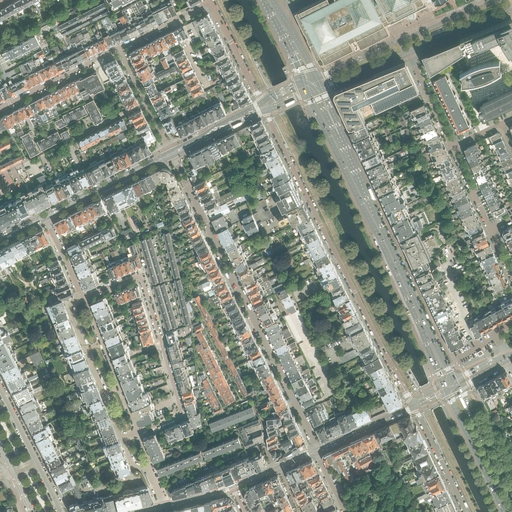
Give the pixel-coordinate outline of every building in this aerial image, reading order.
[(23,8),(19,0),(18,0),(17,0),(12,3),(15,7),(13,8),(15,12),(23,8)] [(108,0),(114,12),(137,0),(108,0)] [(152,25),(142,6),(144,5),(143,4),(140,0),(134,3),(137,9),(147,27),(152,25)] [(145,0),(147,3),(146,3),(157,22),(161,20),(156,9),(155,10),(154,9),(155,8),(152,1),(151,2),(150,0),(145,0)] [(166,17),(159,4),(157,0),(154,0),(152,1),(155,8),(156,9),(161,20),(166,17)] [(171,15),(164,1),(163,0),(157,0),(159,4),(166,17),(171,15)] [(176,13),(170,0),(169,0),(163,0),(164,1),(171,15),(176,13)] [(431,10),(438,7),(436,3),(441,0),(318,0),(298,11),(295,13),(316,59),(321,56),(325,63),(354,49),(350,42),(356,39),(361,48),(390,33),(385,24),(409,12),(427,3),(431,10)] [(147,27),(137,9),(134,3),(130,5),(133,11),(136,15),(135,15),(142,29),(147,27)] [(157,22),(146,3),(143,4),(144,5),(142,6),(152,25),(157,22)] [(126,7),(125,8),(121,10),(126,21),(131,18),(129,13),(133,11),(130,5),(126,8),(126,7)] [(11,14),(7,6),(1,10),(3,13),(0,15),(2,19),(11,14)] [(107,7),(102,10),(98,12),(101,17),(110,12),(107,7)] [(126,21),(121,10),(121,9),(114,13),(114,12),(112,12),(116,20),(119,18),(121,21),(117,23),(118,25),(122,23),(126,21)] [(92,21),(90,16),(88,11),(83,14),(86,18),(88,23),(92,21)] [(215,27),(211,20),(210,18),(208,13),(193,21),(195,26),(202,40),(204,39),(204,40),(205,40),(218,33),(215,27)] [(88,23),(86,18),(83,14),(80,16),(82,20),(77,23),(80,27),(84,25),(88,23)] [(117,26),(115,22),(112,24),(111,22),(114,20),(111,15),(106,17),(118,42),(124,39),(119,30),(117,27),(115,29),(114,27),(117,26)] [(142,29),(135,15),(131,18),(138,32),(142,29)] [(118,42),(106,17),(101,20),(106,31),(113,44),(118,42)] [(138,32),(131,18),(126,21),(133,34),(138,32)] [(56,25),(57,24),(55,20),(46,24),(49,29),(52,27),(52,28),(56,26),(56,25)] [(455,58),(464,73),(470,69),(462,54),(463,53),(465,52),(466,54),(468,53),(470,53),(501,40),(502,40),(502,41),(503,44),(505,43),(505,45),(504,45),(504,46),(503,47),(504,47),(505,49),(505,50),(507,53),(510,51),(511,55),(511,89),(483,103),(483,104),(482,104),(481,102),(479,103),(480,105),(477,106),(478,110),(479,109),(480,111),(479,112),(480,115),(482,115),(484,119),(485,121),(492,118),(511,107),(511,23),(511,20),(510,21),(510,20),(459,40),(460,41),(459,41),(458,41),(422,56),(428,68),(430,74),(454,59),(455,58)] [(133,34),(126,21),(122,23),(129,36),(133,34)] [(129,36),(122,23),(118,25),(121,29),(119,30),(124,39),(129,36)] [(49,29),(46,24),(41,27),(42,31),(43,30),(44,32),(44,33),(49,30),(49,29)] [(61,31),(59,26),(57,24),(56,25),(56,26),(52,28),(55,34),(61,31)] [(108,47),(101,33),(100,31),(99,32),(96,26),(92,28),(96,36),(97,37),(103,49),(108,47)] [(183,26),(178,29),(183,38),(188,35),(183,26)] [(98,52),(92,40),(91,38),(86,28),(81,31),(82,33),(93,54),(98,52)] [(183,38),(178,29),(173,31),(178,40),(180,44),(185,42),(183,38)] [(64,37),(61,31),(55,34),(54,34),(57,40),(58,39),(64,37)] [(93,54),(82,33),(81,31),(76,34),(77,35),(77,36),(88,57),(93,54)] [(113,44),(106,31),(101,33),(108,47),(113,44)] [(178,40),(173,31),(168,33),(173,43),(178,40)] [(44,39),(41,34),(41,33),(37,35),(37,34),(35,35),(39,42),(44,39)] [(173,43),(168,33),(163,36),(168,45),(173,43)] [(222,40),(221,40),(218,33),(205,40),(207,42),(206,42),(207,45),(208,44),(209,47),(222,40)] [(39,44),(34,34),(29,36),(36,49),(38,48),(37,46),(39,44)] [(36,49),(29,36),(25,38),(31,49),(33,48),(34,50),(36,49)] [(70,42),(69,39),(70,38),(69,36),(67,38),(66,36),(65,36),(64,37),(68,45),(70,44),(72,43),(74,42),(72,38),(70,39),(71,41),(70,42)] [(88,57),(77,36),(72,38),(74,42),(83,59),(88,57)] [(103,49),(97,37),(96,36),(91,38),(92,40),(98,52),(103,49)] [(168,46),(168,45),(163,36),(159,38),(157,39),(162,49),(166,56),(168,55),(165,48),(168,46)] [(68,45),(64,37),(58,39),(60,42),(63,45),(63,46),(65,47),(68,45)] [(31,49),(25,38),(21,40),(28,53),(30,52),(29,50),(31,49)] [(48,45),(45,39),(44,39),(39,42),(42,48),(47,46),(48,45)] [(162,49),(157,39),(154,41),(152,42),(157,52),(160,58),(163,56),(160,51),(162,49)] [(28,53),(21,40),(17,42),(23,53),(24,52),(26,54),(28,53)] [(213,53),(225,47),(222,40),(209,47),(209,48),(210,50),(211,50),(212,53),(213,53)] [(23,53),(17,42),(13,45),(20,57),(22,56),(21,54),(23,53)] [(83,59),(74,42),(72,43),(76,51),(74,52),(78,62),(83,59)] [(157,52),(152,42),(151,42),(148,44),(146,45),(152,56),(153,59),(154,62),(158,60),(154,54),(157,52)] [(78,62),(74,52),(70,44),(68,45),(65,47),(74,64),(78,62)] [(20,57),(13,45),(9,47),(14,57),(16,56),(17,58),(20,57)] [(152,56),(146,45),(141,47),(143,53),(146,59),(152,56)] [(65,57),(64,55),(63,55),(63,54),(60,49),(57,46),(50,49),(50,50),(49,51),(50,51),(48,52),(49,55),(51,54),(56,51),(60,59),(65,57)] [(74,64),(65,47),(63,46),(62,47),(66,53),(63,54),(63,55),(64,55),(65,57),(69,65),(70,66),(74,64)] [(14,57),(9,47),(5,49),(11,62),(14,60),(13,58),(14,57)] [(132,59),(143,53),(141,47),(131,52),(130,54),(132,59)] [(228,54),(228,53),(225,47),(213,53),(216,60),(228,54)] [(11,62),(5,49),(1,51),(6,62),(8,61),(9,63),(11,62)] [(175,60),(186,55),(184,49),(183,50),(173,55),(172,53),(175,60)] [(38,58),(48,77),(54,74),(55,74),(46,57),(43,50),(34,54),(36,59),(38,58)] [(146,59),(143,53),(132,59),(134,62),(135,64),(146,59)] [(177,63),(175,60),(172,53),(168,55),(166,56),(160,58),(165,69),(168,67),(177,63)] [(51,54),(49,55),(46,57),(55,74),(60,71),(55,61),(51,54)] [(228,54),(216,60),(215,60),(219,68),(232,61),(228,54)] [(178,66),(189,60),(186,55),(175,60),(177,63),(178,66)] [(69,65),(65,57),(60,59),(65,68),(69,66),(70,66),(69,65)] [(48,77),(38,58),(36,59),(33,60),(43,80),(48,77)] [(43,80),(33,60),(33,59),(23,64),(34,84),(43,80)] [(65,68),(60,59),(55,61),(60,71),(65,68)] [(138,70),(152,63),(154,62),(153,59),(147,62),(146,59),(135,64),(137,68),(138,70)] [(116,60),(103,66),(111,81),(113,79),(123,74),(116,60)] [(192,67),(189,60),(178,66),(179,68),(182,72),(192,67)] [(222,74),(235,67),(232,61),(219,68),(222,74)] [(464,73),(461,75),(463,78),(462,78),(462,84),(466,84),(469,84),(470,85),(470,84),(471,84),(471,83),(474,83),(476,82),(479,82),(482,81),(484,80),(487,79),(489,78),(492,77),(492,76),(497,73),(501,71),(498,68),(500,68),(500,61),(497,62),(494,62),(491,62),(488,63),(486,63),(483,64),(480,65),(477,66),(475,67),(472,68),(470,69),(464,73)] [(157,73),(155,69),(156,69),(155,66),(154,67),(152,63),(138,70),(141,76),(143,80),(155,74),(157,73)] [(179,68),(178,66),(177,63),(168,67),(170,73),(179,68)] [(419,93),(405,63),(373,76),(371,77),(337,91),(336,91),(335,92),(334,93),(334,94),(334,95),(334,96),(334,97),(350,131),(366,124),(358,107),(370,101),(376,113),(419,93)] [(34,84),(23,64),(18,66),(22,73),(18,75),(25,89),(34,84)] [(170,73),(168,67),(165,69),(161,71),(164,76),(170,73)] [(184,77),(194,71),(192,67),(182,72),(184,77)] [(239,74),(238,74),(235,67),(222,74),(225,81),(239,74)] [(88,97),(91,95),(90,94),(104,88),(96,71),(82,78),(82,77),(74,81),(78,88),(85,101),(89,99),(88,97)] [(161,71),(157,73),(155,74),(158,79),(164,76),(161,71)] [(198,78),(194,71),(184,77),(185,79),(187,84),(198,78)] [(11,77),(8,72),(5,73),(1,76),(3,81),(11,77)] [(123,74),(113,79),(116,86),(127,81),(123,74)] [(153,81),(155,80),(155,81),(158,79),(155,74),(143,80),(147,89),(155,85),(153,81)] [(242,81),(239,74),(225,81),(229,88),(242,81)] [(25,89),(18,75),(13,77),(13,78),(14,80),(16,78),(17,80),(18,81),(15,82),(20,91),(25,89)] [(445,75),(433,81),(434,83),(435,84),(435,85),(437,88),(448,83),(445,75)] [(20,91),(15,82),(14,80),(13,78),(11,79),(9,80),(15,94),(20,91)] [(201,85),(198,78),(187,84),(188,85),(190,90),(201,85)] [(15,94),(9,80),(4,83),(5,84),(11,96),(15,94)] [(85,101),(78,88),(74,81),(69,83),(79,104),(85,101)] [(127,81),(116,86),(120,94),(130,89),(128,83),(127,81)] [(246,88),(245,87),(242,81),(229,88),(230,88),(231,89),(230,90),(231,92),(232,92),(233,94),(246,88)] [(79,104),(69,83),(64,86),(69,97),(72,95),(74,101),(72,102),(74,107),(79,104)] [(448,83),(437,88),(438,92),(439,93),(440,96),(452,90),(448,83)] [(11,96),(5,84),(2,85),(1,84),(0,84),(0,89),(5,99),(11,96)] [(157,89),(155,85),(147,89),(149,93),(151,96),(159,92),(157,89)] [(167,96),(166,92),(173,89),(171,85),(159,92),(151,96),(152,98),(154,102),(167,96)] [(194,97),(196,96),(200,94),(205,91),(201,85),(190,90),(194,97)] [(69,97),(64,86),(58,89),(63,99),(69,97)] [(130,89),(120,94),(124,101),(134,96),(130,88),(130,89)] [(236,101),(249,94),(246,88),(233,94),(234,96),(233,97),(234,99),(235,99),(236,101)] [(63,99),(58,89),(53,92),(58,102),(61,100),(62,102),(62,103),(64,108),(67,107),(64,101),(63,101),(63,100),(63,99)] [(452,90),(440,96),(441,98),(442,99),(442,100),(444,103),(456,98),(452,90)] [(58,102),(53,92),(48,94),(54,107),(56,110),(59,109),(56,104),(58,102)] [(54,107),(48,94),(42,97),(49,110),(53,118),(58,115),(56,110),(52,112),(51,112),(52,111),(51,109),(50,109),(54,107)] [(239,108),(252,101),(249,94),(236,101),(233,102),(234,106),(233,107),(234,110),(239,108)] [(134,96),(124,101),(127,107),(125,108),(126,109),(137,103),(136,101),(134,96)] [(157,108),(172,101),(173,100),(171,98),(169,99),(167,96),(154,102),(156,106),(157,108)] [(49,110),(42,97),(36,100),(40,109),(44,107),(46,112),(49,110)] [(456,98),(444,103),(445,107),(446,108),(446,109),(447,111),(459,105),(456,98)] [(40,109),(36,100),(29,104),(35,117),(38,115),(36,111),(40,109)] [(97,107),(93,100),(84,104),(88,111),(97,107)] [(176,110),(172,101),(157,108),(162,118),(180,109),(180,108),(176,110)] [(226,114),(220,101),(214,105),(220,117),(226,114)] [(35,117),(29,104),(23,107),(29,119),(32,118),(32,119),(35,117)] [(413,116),(427,110),(427,109),(426,106),(425,106),(424,104),(411,110),(413,116)] [(87,113),(83,105),(76,108),(80,117),(87,113)] [(220,117),(214,105),(207,108),(213,120),(214,120),(220,117)] [(459,105),(447,111),(448,113),(448,114),(449,115),(451,119),(463,113),(459,105)] [(29,119),(23,107),(18,109),(23,120),(26,119),(28,123),(29,123),(28,125),(30,129),(34,127),(31,122),(29,119)] [(100,113),(97,107),(88,111),(91,118),(100,113)] [(80,117),(76,108),(69,112),(73,120),(80,117)] [(213,120),(207,108),(201,111),(207,123),(213,120)] [(23,120),(18,109),(12,112),(18,122),(20,126),(25,123),(25,122),(23,120)] [(143,115),(141,111),(142,111),(140,109),(129,115),(127,116),(128,118),(131,117),(132,120),(132,121),(143,115)] [(190,122),(188,117),(184,109),(181,111),(185,119),(184,119),(181,121),(182,122),(187,133),(194,130),(190,122)] [(53,118),(49,110),(46,112),(44,113),(47,118),(48,120),(49,119),(53,118)] [(416,122),(429,116),(430,115),(430,114),(429,112),(428,112),(427,110),(413,116),(416,122)] [(205,121),(200,111),(197,113),(194,114),(200,127),(206,124),(205,121)] [(18,122),(12,112),(8,114),(11,122),(12,124),(14,123),(18,130),(16,131),(18,135),(23,133),(20,126),(18,122)] [(73,120),(69,112),(62,115),(63,117),(67,124),(73,120)] [(103,120),(100,113),(91,118),(95,124),(103,120)] [(463,113),(451,119),(452,122),(453,124),(454,126),(466,120),(463,113)] [(11,122),(8,114),(3,117),(1,118),(6,127),(6,128),(8,127),(9,130),(11,128),(14,127),(12,124),(11,122)] [(43,120),(41,116),(42,115),(41,114),(38,115),(35,117),(39,125),(48,120),(47,118),(43,120)] [(200,127),(194,114),(194,115),(193,114),(191,116),(188,117),(190,122),(194,130),(200,127)] [(143,122),(146,120),(145,118),(143,115),(132,121),(133,122),(135,126),(143,122)] [(177,129),(175,124),(174,122),(171,115),(167,117),(168,119),(164,121),(169,133),(177,129)] [(419,128),(432,122),(432,121),(433,120),(432,120),(432,118),(431,118),(430,118),(429,116),(416,122),(419,128)] [(67,124),(63,117),(54,121),(58,128),(67,124)] [(126,127),(122,119),(122,118),(117,121),(121,129),(126,127)] [(252,132),(265,126),(263,124),(261,119),(250,125),(240,130),(242,133),(249,129),(250,130),(251,130),(252,132)] [(140,131),(149,126),(148,124),(146,120),(143,122),(135,126),(138,132),(140,131)] [(466,120),(454,126),(455,128),(456,130),(457,133),(459,133),(470,128),(466,120)] [(121,129),(117,121),(112,123),(116,132),(117,134),(120,133),(119,130),(121,129)] [(182,122),(181,121),(179,122),(175,124),(177,129),(181,137),(187,133),(182,122)] [(354,140),(370,132),(367,126),(369,125),(373,123),(372,121),(366,124),(350,131),(354,140)] [(422,134),(435,127),(435,126),(434,124),(433,124),(432,122),(419,128),(422,134)] [(116,132),(112,123),(107,126),(111,134),(116,132)] [(111,134),(107,126),(102,128),(107,137),(111,134)] [(155,138),(149,126),(140,131),(142,136),(147,146),(150,144),(150,143),(149,141),(150,140),(150,141),(155,138)] [(254,139),(268,132),(267,130),(265,126),(252,132),(251,133),(254,139)] [(424,139),(438,133),(438,132),(437,130),(436,130),(435,127),(422,134),(424,139)] [(107,137),(102,128),(97,131),(102,139),(104,138),(105,140),(108,139),(106,137),(107,137)] [(71,136),(67,129),(58,134),(61,140),(62,141),(71,136)] [(32,138),(30,135),(33,134),(32,130),(20,136),(23,142),(32,138)] [(61,140),(58,134),(57,131),(51,134),(55,143),(61,140)] [(102,139),(97,131),(93,133),(97,142),(102,139)] [(127,137),(125,132),(124,132),(118,135),(120,140),(127,137)] [(242,146),(235,132),(229,135),(235,148),(240,145),(241,147),(242,146)] [(256,146),(271,138),(270,137),(268,133),(268,132),(254,139),(253,139),(256,146)] [(377,145),(378,144),(377,141),(379,140),(378,138),(376,139),(374,136),(373,136),(371,132),(370,132),(354,140),(358,149),(362,158),(379,150),(377,145)] [(501,139),(501,138),(501,137),(500,136),(499,133),(498,132),(496,133),(494,134),(493,135),(488,137),(487,137),(487,138),(489,142),(490,141),(491,144),(502,139),(501,139)] [(97,142),(93,133),(88,136),(92,144),(97,142)] [(428,145),(440,139),(441,138),(441,137),(440,136),(439,135),(438,133),(424,139),(427,145),(428,145)] [(55,143),(51,134),(44,138),(48,147),(55,143)] [(235,148),(229,135),(222,138),(229,151),(235,148)] [(92,144),(88,136),(83,138),(87,147),(92,144)] [(142,136),(135,139),(138,144),(144,155),(151,152),(147,146),(142,136)] [(35,145),(32,138),(23,142),(27,150),(35,145)] [(48,147),(44,138),(37,141),(41,150),(48,147)] [(87,147),(83,138),(78,141),(81,148),(79,149),(81,153),(82,152),(86,150),(85,148),(87,147)] [(229,151),(222,138),(216,141),(223,155),(229,152),(229,151)] [(274,146),(273,144),(271,139),(271,138),(256,146),(260,153),(274,146)] [(427,152),(443,145),(442,143),(442,142),(443,142),(442,140),(441,140),(440,139),(428,145),(430,148),(428,149),(429,151),(427,152)] [(504,145),(504,144),(503,143),(503,142),(503,141),(502,140),(502,139),(491,144),(494,150),(504,145)] [(223,155),(216,141),(209,145),(216,159),(223,155)] [(479,150),(479,149),(476,143),(465,148),(465,149),(465,150),(464,150),(467,155),(478,150),(479,150)] [(138,144),(137,145),(132,148),(138,159),(144,155),(138,144)] [(39,152),(35,145),(27,150),(30,157),(39,152)] [(216,159),(209,145),(205,147),(202,149),(209,162),(216,159)] [(449,155),(447,151),(445,147),(443,148),(442,146),(444,145),(443,145),(427,152),(429,155),(430,155),(433,161),(432,161),(433,164),(449,157),(449,156),(449,157),(447,157),(446,155),(449,155)] [(507,151),(507,150),(506,148),(505,147),(505,146),(505,145),(504,145),(494,150),(497,156),(507,151)] [(264,160),(278,153),(277,151),(276,149),(274,146),(275,146),(274,146),(260,153),(262,157),(260,158),(262,161),(264,160)] [(66,156),(64,152),(62,148),(55,151),(60,160),(66,156)] [(138,159),(132,148),(125,151),(131,162),(138,159)] [(209,162),(202,149),(198,151),(195,152),(202,166),(203,167),(205,166),(205,165),(209,162)] [(383,159),(389,156),(388,153),(384,156),(382,153),(381,154),(379,150),(362,158),(366,166),(383,159)] [(469,160),(481,155),(478,150),(467,155),(468,160),(469,160)] [(119,154),(118,152),(117,151),(110,155),(117,169),(124,165),(119,154)] [(131,162),(125,151),(119,154),(124,165),(131,162)] [(510,156),(509,156),(509,154),(509,153),(508,152),(507,151),(508,151),(507,151),(497,156),(499,161),(510,157),(510,156)] [(196,169),(202,166),(195,152),(189,155),(195,166),(196,169)] [(110,155),(106,157),(104,153),(101,154),(110,172),(113,171),(117,169),(110,155)] [(275,162),(281,159),(279,155),(278,153),(264,160),(267,167),(276,163),(275,162)] [(110,172),(101,154),(99,155),(101,159),(98,161),(97,160),(96,161),(103,176),(104,175),(104,176),(108,173),(110,172)] [(483,160),(481,155),(469,160),(470,162),(470,163),(471,165),(472,166),(483,160)] [(438,168),(451,163),(452,161),(451,159),(449,159),(449,157),(433,164),(435,164),(436,166),(437,165),(438,168)] [(511,161),(511,160),(511,159),(511,158),(510,158),(510,157),(499,161),(502,167),(511,162),(511,161)] [(103,176),(96,161),(91,163),(88,158),(87,159),(91,165),(89,166),(96,179),(103,176)] [(286,169),(283,164),(283,162),(282,162),(281,159),(275,162),(276,163),(267,167),(259,172),(261,175),(267,172),(267,171),(267,170),(268,169),(271,176),(286,169)] [(371,176),(394,165),(395,165),(394,163),(393,164),(393,163),(388,165),(389,166),(388,166),(387,162),(385,163),(383,159),(366,166),(371,176)] [(486,166),(483,160),(472,166),(473,168),(473,169),(474,171),(475,172),(486,166)] [(511,162),(502,167),(505,173),(511,169),(511,162)] [(441,175),(454,169),(454,167),(454,166),(452,165),(451,163),(438,168),(438,169),(441,175)] [(392,177),(389,172),(391,172),(390,169),(390,168),(391,169),(395,167),(394,165),(371,176),(375,185),(392,177)] [(96,179),(89,166),(83,169),(90,182),(96,179)] [(198,180),(195,174),(198,172),(196,169),(195,166),(188,170),(191,176),(190,176),(191,178),(192,178),(194,182),(198,180)] [(477,177),(488,172),(486,166),(475,172),(475,174),(476,176),(477,177)] [(90,182),(83,169),(79,171),(78,168),(73,170),(81,186),(84,185),(84,186),(86,184),(90,182)] [(164,181),(166,175),(168,169),(167,169),(165,169),(163,169),(161,169),(152,174),(156,183),(161,181),(161,180),(164,181)] [(178,184),(173,173),(172,173),(171,172),(170,170),(168,169),(166,175),(164,181),(167,182),(167,183),(169,188),(168,189),(178,184)] [(290,178),(290,177),(288,174),(286,169),(271,176),(270,177),(275,185),(279,192),(294,185),(292,181),(290,178)] [(443,181),(458,174),(456,171),(456,172),(455,171),(454,169),(441,175),(443,181)] [(81,187),(81,186),(73,170),(67,173),(74,190),(75,190),(81,187)] [(211,184),(209,181),(214,179),(214,180),(217,178),(217,177),(221,176),(219,172),(195,184),(195,185),(195,184),(196,187),(198,191),(211,184)] [(491,177),(488,172),(477,177),(478,179),(477,179),(479,183),(491,177)] [(74,190),(67,173),(65,174),(67,177),(61,179),(61,177),(59,178),(57,174),(56,175),(66,194),(68,193),(71,192),(74,190)] [(156,183),(152,174),(146,177),(152,188),(156,185),(157,184),(156,183)] [(460,182),(460,181),(460,180),(459,180),(459,179),(460,178),(459,177),(458,174),(443,181),(444,182),(447,188),(460,182)] [(59,198),(52,184),(48,186),(48,185),(49,184),(48,182),(46,182),(43,175),(38,178),(50,202),(53,201),(55,200),(59,198)] [(66,194),(56,175),(55,175),(56,177),(55,178),(56,179),(51,182),(52,183),(52,184),(59,198),(66,195),(66,194)] [(152,188),(146,177),(145,177),(144,178),(141,179),(142,179),(140,180),(139,180),(145,193),(152,189),(152,188)] [(379,194),(402,183),(410,180),(409,177),(397,183),(397,184),(395,181),(394,182),(392,177),(375,185),(379,194)] [(494,183),(491,177),(479,183),(481,186),(482,188),(494,183)] [(50,202),(38,178),(36,179),(38,182),(36,183),(38,188),(35,189),(43,206),(50,202)] [(145,193),(139,180),(137,181),(135,182),(133,183),(133,184),(139,196),(145,193)] [(449,194),(463,188),(463,187),(462,186),(462,184),(461,183),(460,182),(447,188),(449,194)] [(401,194),(398,187),(399,188),(403,186),(402,183),(379,194),(383,203),(401,194)] [(496,188),(494,183),(482,188),(482,189),(483,191),(484,192),(485,194),(496,188)] [(140,199),(139,196),(133,184),(130,185),(126,187),(123,188),(131,204),(140,199)] [(181,189),(178,184),(168,189),(170,191),(169,192),(170,195),(181,189)] [(201,198),(218,189),(216,185),(212,187),(211,184),(198,191),(199,193),(201,197),(201,198)] [(301,199),(297,192),(296,189),(295,187),(294,185),(279,192),(276,194),(277,196),(278,198),(276,199),(283,212),(285,210),(302,202),(301,199)] [(231,200),(242,194),(241,191),(239,187),(218,197),(204,204),(208,211),(231,200)] [(29,213),(21,196),(17,198),(16,195),(14,197),(12,193),(12,194),(9,188),(7,189),(13,202),(14,204),(21,217),(29,213)] [(131,204),(123,188),(120,190),(120,189),(116,192),(113,193),(121,209),(131,204)] [(452,200),(466,194),(466,193),(465,192),(465,190),(464,189),(463,188),(449,194),(452,200)] [(499,194),(496,188),(485,194),(485,195),(486,197),(487,199),(499,194)] [(43,206),(35,189),(32,191),(31,189),(27,191),(28,193),(36,209),(43,206)] [(184,196),(181,189),(170,195),(173,201),(184,196)] [(218,197),(216,194),(219,192),(218,189),(201,198),(202,200),(203,200),(204,204),(218,197)] [(36,209),(28,193),(25,194),(24,193),(22,194),(20,190),(18,191),(21,196),(29,213),(36,209)] [(121,209),(113,193),(111,195),(111,194),(106,197),(104,198),(109,208),(112,213),(121,209)] [(408,203),(403,193),(401,194),(383,203),(387,212),(408,203)] [(455,206),(469,200),(468,199),(468,198),(468,196),(467,195),(466,194),(452,200),(455,206)] [(501,200),(499,194),(487,199),(487,200),(488,202),(489,203),(490,205),(501,200)] [(187,202),(184,196),(173,201),(176,207),(187,202)] [(108,212),(101,199),(95,203),(101,215),(105,213),(106,213),(107,212),(108,212)] [(212,220),(234,209),(235,208),(231,200),(208,211),(212,220)] [(458,212),(471,206),(471,205),(470,204),(471,204),(470,204),(471,202),(470,200),(469,200),(455,206),(458,212)] [(492,210),(504,205),(501,200),(490,205),(490,206),(491,208),(492,210)] [(21,217),(14,204),(13,202),(11,203),(10,201),(7,202),(8,204),(5,205),(4,205),(12,221),(21,217)] [(408,214),(406,208),(408,208),(407,206),(412,204),(411,203),(413,202),(412,201),(408,203),(387,212),(392,221),(408,214)] [(187,202),(176,207),(178,210),(176,210),(178,214),(190,208),(187,202)] [(309,216),(307,211),(306,209),(303,204),(303,205),(302,203),(302,202),(285,210),(286,212),(287,214),(279,218),(279,220),(280,224),(283,224),(291,220),(292,224),(295,223),(309,216)] [(101,215),(95,203),(89,206),(95,218),(101,215)] [(12,221),(4,205),(3,205),(4,206),(0,207),(0,206),(0,227),(12,222),(12,221)] [(496,216),(507,210),(505,205),(504,205),(492,210),(492,211),(494,215),(495,215),(496,216)] [(95,218),(89,206),(82,209),(89,222),(91,225),(97,222),(95,218)] [(474,212),(474,211),(473,210),(473,209),(474,209),(472,206),(471,206),(458,212),(460,215),(459,215),(460,218),(461,218),(474,212)] [(193,214),(190,208),(178,214),(176,215),(177,216),(178,215),(179,217),(180,220),(180,221),(193,214)] [(89,222),(82,209),(76,212),(83,225),(85,224),(86,224),(89,222)] [(240,220),(234,209),(212,220),(218,231),(233,224),(240,220)] [(83,225),(76,212),(71,215),(78,230),(80,233),(81,232),(79,228),(81,227),(81,226),(83,225)] [(464,224),(477,218),(476,217),(476,216),(476,215),(475,212),(474,212),(461,218),(462,221),(463,224),(464,224)] [(196,220),(193,214),(180,221),(182,225),(185,223),(186,226),(196,220)] [(257,224),(252,214),(243,219),(245,224),(249,232),(259,228),(257,224)] [(412,218),(411,218),(408,214),(392,221),(396,230),(414,222),(412,218)] [(78,230),(71,215),(70,215),(66,217),(71,228),(72,230),(74,233),(78,230)] [(301,234),(315,228),(313,224),(312,222),(310,218),(310,219),(309,216),(295,223),(298,229),(299,229),(301,234)] [(72,230),(71,228),(66,217),(60,220),(67,233),(72,230)] [(423,229),(422,226),(423,226),(420,219),(419,220),(418,217),(415,219),(416,221),(414,222),(396,230),(400,240),(418,231),(423,229)] [(466,230),(480,224),(479,224),(479,223),(479,222),(478,222),(479,222),(478,221),(479,221),(479,220),(478,218),(477,218),(464,224),(465,227),(466,230)] [(67,233),(60,220),(55,223),(61,235),(63,234),(64,234),(67,233)] [(199,226),(196,220),(186,226),(188,231),(199,226)] [(235,236),(234,233),(233,232),(233,230),(232,230),(231,227),(234,226),(233,224),(218,231),(220,236),(221,236),(221,238),(222,239),(225,244),(236,239),(239,237),(238,235),(235,236)] [(469,236),(482,230),(483,229),(483,230),(483,229),(482,229),(482,228),(482,227),(482,228),(481,227),(481,226),(482,226),(481,224),(480,224),(466,230),(468,233),(467,233),(469,236)] [(117,234),(113,227),(112,225),(106,228),(111,238),(113,236),(117,234)] [(163,236),(162,236),(162,237),(163,237),(163,238),(171,236),(170,234),(170,232),(169,231),(169,229),(168,227),(167,226),(167,225),(163,227),(163,229),(164,232),(164,233),(165,236),(163,236)] [(201,232),(199,226),(188,231),(191,237),(201,232)] [(511,229),(510,227),(504,230),(503,231),(503,232),(503,233),(506,241),(511,237),(511,229)] [(111,238),(106,228),(101,231),(100,232),(104,239),(105,240),(111,238)] [(133,232),(131,228),(121,232),(123,237),(133,232)] [(318,235),(316,230),(315,228),(301,234),(303,238),(302,238),(304,241),(305,242),(318,235)] [(50,244),(42,229),(38,231),(35,232),(35,233),(42,246),(43,247),(50,244)] [(468,244),(472,242),(485,237),(485,236),(486,236),(486,235),(485,236),(484,235),(485,233),(484,232),(483,231),(482,230),(469,236),(471,239),(466,241),(468,244)] [(431,258),(424,243),(425,241),(427,243),(428,244),(430,245),(432,246),(434,246),(437,246),(438,245),(439,245),(434,234),(433,235),(432,234),(425,237),(426,239),(423,240),(418,231),(400,240),(404,248),(412,267),(428,260),(431,258)] [(97,253),(93,245),(104,239),(100,232),(95,234),(90,237),(89,236),(89,237),(68,248),(71,255),(75,263),(89,257),(97,253)] [(204,237),(201,232),(191,237),(194,242),(204,237)] [(42,246),(35,233),(31,235),(28,236),(35,250),(42,246)] [(273,242),(270,235),(266,237),(264,238),(266,241),(269,247),(271,246),(270,244),(273,242)] [(306,251),(322,243),(322,242),(321,239),(318,235),(305,242),(297,245),(297,246),(298,249),(299,251),(300,252),(301,253),(306,251)] [(35,250),(28,236),(24,238),(21,240),(28,254),(35,250)] [(207,243),(204,237),(194,242),(197,248),(207,243)] [(262,242),(259,237),(252,240),(255,245),(262,242)] [(487,240),(486,239),(486,238),(485,237),(472,242),(474,247),(472,247),(470,248),(472,252),(476,250),(489,244),(487,240)] [(239,245),(236,239),(225,244),(228,251),(239,245)] [(28,254),(21,240),(15,243),(22,257),(24,260),(29,257),(28,254)] [(15,243),(10,246),(17,260),(22,257),(15,243)] [(142,266),(135,244),(135,243),(130,245),(125,247),(134,269),(142,266)] [(210,248),(209,248),(207,243),(197,248),(199,253),(210,248)] [(313,260),(327,253),(326,252),(327,252),(322,243),(306,251),(309,256),(311,255),(312,258),(311,258),(310,258),(310,257),(310,258),(304,261),(305,264),(309,262),(313,260)] [(494,252),(490,244),(489,244),(476,250),(479,258),(494,252)] [(10,246),(10,245),(3,249),(10,264),(17,260),(10,246)] [(240,245),(239,245),(228,251),(231,258),(243,252),(240,245)] [(134,269),(125,247),(125,246),(122,247),(126,256),(123,257),(129,271),(134,269)] [(129,271),(123,257),(121,258),(117,250),(116,247),(113,248),(113,251),(123,274),(129,271)] [(200,260),(212,254),(210,248),(199,253),(197,254),(200,260)] [(10,264),(3,249),(2,249),(0,250),(0,261),(2,266),(6,264),(7,266),(10,264)] [(123,274),(113,251),(111,252),(114,261),(112,262),(118,276),(123,274)] [(246,258),(244,255),(245,254),(244,252),(243,252),(231,258),(234,264),(245,259),(246,258)] [(497,259),(494,252),(479,258),(475,261),(475,262),(479,260),(480,259),(483,266),(496,260),(497,259)] [(315,267),(331,259),(327,253),(313,260),(309,262),(311,265),(314,264),(315,267)] [(118,276),(112,262),(110,263),(107,256),(106,256),(106,254),(104,255),(106,258),(108,264),(108,265),(109,268),(111,271),(113,277),(118,276)] [(203,268),(216,261),(212,254),(200,260),(196,262),(200,269),(203,268)] [(238,270),(263,258),(261,255),(253,260),(247,263),(245,259),(234,264),(238,270)] [(92,264),(89,257),(75,263),(77,268),(78,270),(92,264)] [(61,266),(60,265),(57,258),(51,262),(50,262),(47,264),(43,266),(38,268),(35,270),(37,272),(40,271),(47,267),(49,272),(61,266)] [(253,271),(252,267),(258,264),(258,265),(264,261),(263,258),(238,270),(241,277),(253,271)] [(319,273),(334,266),(331,259),(315,267),(318,273),(319,273)] [(416,274),(440,263),(439,260),(434,263),(434,264),(432,265),(431,263),(430,264),(428,260),(412,267),(416,274)] [(484,273),(499,266),(498,263),(498,262),(497,260),(497,261),(496,260),(483,266),(481,266),(484,273)] [(219,267),(216,261),(203,268),(206,274),(208,273),(208,272),(219,267)] [(95,271),(97,269),(96,267),(97,267),(96,265),(95,265),(94,263),(92,264),(78,270),(79,274),(80,276),(95,271)] [(434,274),(432,269),(434,269),(433,267),(435,266),(436,267),(441,265),(440,263),(416,274),(419,281),(434,274)] [(41,280),(63,271),(61,266),(49,272),(48,272),(48,274),(42,277),(41,276),(39,277),(41,280)] [(337,273),(337,272),(334,266),(319,273),(321,277),(320,278),(321,281),(322,282),(338,274),(337,273)] [(487,279),(502,272),(502,270),(501,269),(500,268),(499,266),(484,273),(487,279)] [(209,281),(222,274),(219,267),(208,272),(208,273),(206,274),(209,281)] [(245,284),(259,277),(256,270),(253,271),(241,277),(245,284)] [(53,281),(65,277),(63,271),(41,280),(37,282),(37,285),(40,283),(41,284),(49,280),(50,283),(53,281)] [(97,276),(95,271),(80,276),(82,280),(83,282),(97,276)] [(181,279),(179,271),(171,272),(171,274),(171,275),(173,275),(174,274),(174,277),(175,280),(181,279)] [(490,285),(504,278),(503,276),(504,275),(503,273),(502,272),(487,279),(490,285)] [(285,279),(284,277),(282,275),(281,273),(279,274),(276,276),(279,282),(283,280),(285,279)] [(205,290),(226,280),(222,274),(209,281),(202,284),(205,290)] [(331,287),(342,282),(338,274),(322,282),(326,290),(331,287)] [(422,288),(446,276),(445,274),(440,276),(440,277),(438,278),(437,277),(436,277),(434,274),(419,281),(422,288)] [(100,283),(97,276),(83,282),(85,287),(87,288),(100,283)] [(247,290),(261,283),(268,280),(267,276),(262,278),(261,276),(259,277),(245,284),(247,290)] [(440,287),(438,283),(440,282),(439,281),(442,280),(442,281),(447,278),(446,276),(422,288),(425,294),(439,288),(440,287)] [(51,289),(68,282),(65,277),(53,281),(54,284),(42,288),(44,292),(51,289)] [(493,291),(507,284),(508,283),(507,281),(506,280),(504,278),(490,285),(493,291)] [(297,304),(289,288),(286,281),(285,279),(283,280),(284,282),(272,288),(275,293),(277,292),(288,313),(299,308),(297,304)] [(207,300),(230,288),(226,280),(205,290),(202,292),(198,294),(199,295),(200,296),(204,294),(207,300)] [(251,298),(272,288),(268,280),(261,283),(247,290),(251,298)] [(55,294),(70,288),(68,282),(51,289),(52,292),(54,291),(55,294)] [(345,288),(342,282),(331,287),(334,293),(345,288)] [(142,299),(139,289),(138,286),(138,285),(138,286),(136,285),(132,286),(136,296),(137,295),(138,296),(140,300),(142,299)] [(136,296),(132,286),(126,288),(130,298),(132,297),(133,299),(134,298),(135,299),(134,299),(135,302),(138,301),(136,296)] [(65,297),(71,295),(72,293),(70,289),(70,288),(55,294),(45,298),(46,301),(47,300),(49,304),(61,299),(62,299),(65,297)] [(130,298),(126,288),(121,291),(125,300),(126,299),(127,301),(129,300),(129,301),(130,304),(131,303),(131,304),(132,304),(132,303),(130,298)] [(210,306),(220,302),(233,295),(230,288),(207,300),(210,306)] [(254,303),(267,297),(272,295),(275,293),(272,288),(251,298),(254,303)] [(349,297),(348,295),(345,288),(334,293),(332,294),(337,303),(349,297)] [(445,294),(443,295),(439,288),(425,294),(429,303),(446,295),(445,294)] [(125,300),(121,291),(115,293),(119,302),(121,301),(122,303),(123,302),(124,303),(126,303),(125,300)] [(223,307),(236,301),(233,295),(220,302),(223,307)] [(444,298),(446,297),(446,295),(429,303),(433,312),(448,305),(444,298)] [(109,304),(106,297),(104,298),(93,302),(92,304),(92,305),(93,308),(94,310),(109,304)] [(270,305),(270,304),(271,304),(267,297),(254,303),(259,313),(270,307),(269,306),(270,305)] [(353,305),(351,300),(350,297),(349,297),(337,303),(334,305),(338,313),(339,312),(353,305)] [(61,299),(49,304),(46,305),(50,314),(65,308),(61,299)] [(144,307),(142,300),(133,303),(133,305),(132,306),(132,308),(131,308),(132,310),(144,307)] [(511,309),(508,300),(507,300),(507,301),(501,303),(508,318),(510,316),(511,317),(511,316),(511,309)] [(240,308),(239,307),(236,301),(223,307),(226,314),(229,313),(240,308)] [(508,318),(501,303),(500,301),(496,302),(498,306),(494,307),(501,322),(501,321),(503,322),(505,321),(504,321),(505,320),(508,318)] [(111,311),(109,304),(94,310),(96,314),(97,317),(111,311)] [(360,318),(359,315),(358,314),(356,310),(356,311),(353,305),(339,312),(339,314),(341,317),(342,318),(342,319),(343,320),(342,321),(344,325),(354,320),(360,318)] [(451,313),(448,305),(433,312),(438,321),(454,313),(454,312),(451,313)] [(278,318),(273,309),(273,307),(272,306),(270,307),(259,313),(259,314),(265,325),(278,318)] [(146,312),(144,307),(132,310),(132,312),(134,312),(135,315),(136,315),(146,312)] [(501,322),(494,307),(494,308),(488,311),(494,325),(497,324),(498,324),(500,323),(501,322)] [(68,316),(67,313),(65,308),(50,314),(53,322),(68,316)] [(243,315),(240,308),(229,313),(230,315),(229,315),(231,321),(232,320),(243,315)] [(300,316),(300,315),(302,314),(300,310),(299,308),(288,313),(283,316),(282,316),(284,320),(286,324),(291,322),(290,319),(295,317),(296,318),(300,316)] [(111,311),(97,317),(98,319),(100,324),(114,318),(111,311)] [(494,325),(488,311),(484,313),(485,314),(483,315),(482,316),(488,329),(489,329),(491,328),(492,327),(495,326),(494,325)] [(148,318),(146,312),(136,315),(138,321),(148,318)] [(456,324),(452,316),(455,315),(454,313),(438,321),(442,330),(456,324)] [(213,322),(212,320),(209,314),(204,317),(209,327),(214,324),(213,322)] [(246,322),(246,321),(243,315),(232,320),(234,322),(231,324),(234,328),(246,322)] [(488,329),(482,316),(481,315),(474,318),(476,322),(476,321),(481,332),(484,331),(485,331),(487,331),(487,330),(487,329),(488,329)] [(71,324),(68,316),(53,322),(56,330),(71,324)] [(191,322),(190,318),(190,317),(182,319),(183,321),(182,321),(183,322),(184,321),(185,321),(185,323),(186,323),(186,326),(192,325),(191,322)] [(114,318),(100,324),(101,327),(102,331),(117,325),(114,318)] [(149,324),(148,318),(138,321),(138,323),(137,323),(137,325),(134,326),(135,328),(137,327),(139,326),(149,324)] [(267,329),(281,322),(279,318),(278,318),(265,325),(267,329)] [(364,326),(360,318),(354,320),(344,325),(346,328),(345,329),(346,331),(347,331),(348,333),(354,331),(364,326)] [(281,327),(286,324),(284,320),(281,322),(267,329),(269,333),(281,327)] [(482,334),(481,332),(476,321),(476,322),(469,324),(476,337),(482,334)] [(204,328),(202,323),(198,325),(197,322),(194,323),(195,326),(195,330),(192,330),(192,333),(196,332),(201,330),(201,329),(204,328)] [(237,333),(249,327),(246,322),(234,328),(236,331),(237,333)] [(272,340),(294,329),(293,328),(294,327),(292,323),(291,322),(286,324),(288,327),(283,330),(281,327),(269,333),(272,340)] [(74,332),(71,324),(56,330),(59,338),(74,332)] [(124,338),(121,331),(118,324),(117,325),(102,331),(105,338),(107,342),(108,344),(122,339),(124,338)] [(151,329),(149,324),(139,326),(140,329),(138,330),(139,331),(138,331),(138,333),(151,329)] [(445,337),(459,330),(456,324),(442,330),(445,337)] [(367,333),(366,331),(364,326),(354,331),(348,333),(348,334),(348,335),(347,336),(347,338),(348,340),(349,340),(351,340),(351,341),(367,333)] [(0,342),(7,339),(11,337),(8,331),(3,334),(3,332),(3,330),(2,329),(1,329),(1,328),(0,327),(0,342)] [(238,340),(252,333),(249,327),(237,333),(238,335),(236,336),(238,340)] [(177,329),(174,330),(167,332),(170,342),(177,340),(179,340),(177,335),(179,335),(177,329)] [(287,340),(286,337),(291,334),(293,338),(298,335),(295,331),(294,329),(272,340),(275,346),(287,340)] [(155,342),(153,336),(151,330),(141,333),(142,339),(144,345),(149,343),(155,342)] [(447,343),(461,336),(459,333),(460,333),(459,330),(445,337),(447,343)] [(77,339),(76,336),(74,332),(59,338),(61,343),(62,342),(63,345),(77,339)] [(241,347),(242,346),(255,340),(252,333),(238,340),(241,347)] [(355,348),(371,340),(370,339),(370,338),(367,333),(368,333),(367,333),(351,341),(354,346),(355,347),(355,348)] [(201,342),(206,340),(204,335),(197,338),(198,340),(196,342),(195,342),(195,345),(201,342)] [(279,353),(296,344),(301,342),(298,335),(293,338),(295,341),(289,344),(287,340),(275,346),(279,353)] [(464,335),(461,336),(447,343),(450,349),(452,350),(464,343),(467,342),(464,335)] [(0,357),(13,351),(18,349),(16,345),(11,347),(10,346),(9,343),(10,342),(9,340),(8,340),(7,339),(0,342),(0,357)] [(80,346),(78,342),(77,339),(63,345),(64,347),(63,347),(65,352),(80,346)] [(127,351),(126,347),(127,346),(126,343),(124,343),(122,339),(108,344),(110,350),(111,352),(113,357),(127,351)] [(181,346),(179,340),(177,340),(170,342),(170,343),(169,343),(168,345),(169,350),(170,350),(181,346)] [(247,353),(259,347),(255,340),(242,346),(244,351),(244,353),(242,354),(243,355),(247,353)] [(361,356),(375,349),(374,346),(371,341),(371,340),(355,348),(354,349),(353,350),(340,356),(343,363),(354,357),(358,355),(359,353),(360,354),(361,356)] [(294,354),(292,351),(298,348),(296,344),(279,353),(282,360),(294,354)] [(84,356),(83,354),(84,354),(83,353),(82,352),(83,352),(82,351),(82,349),(81,349),(81,347),(81,346),(80,347),(80,346),(65,352),(59,354),(60,357),(65,355),(68,363),(69,363),(84,356)] [(182,352),(181,346),(170,350),(171,354),(172,356),(182,352)] [(248,360),(253,358),(262,353),(259,347),(247,353),(248,356),(247,357),(248,360)] [(364,363),(379,356),(377,353),(375,349),(361,356),(364,363)] [(6,381),(25,371),(40,364),(39,361),(42,359),(38,350),(29,355),(34,364),(20,371),(16,362),(0,369),(6,381)] [(218,365),(211,350),(206,352),(208,357),(211,362),(213,367),(218,365)] [(0,357),(0,368),(0,369),(16,362),(22,358),(21,356),(16,358),(15,355),(15,353),(15,352),(13,352),(13,351),(0,357)] [(131,359),(128,351),(127,351),(113,357),(115,362),(116,365),(131,359)] [(184,358),(182,352),(172,356),(172,358),(173,362),(184,358)] [(266,360),(262,353),(253,358),(256,364),(254,365),(254,366),(266,360)] [(285,366),(303,358),(302,354),(295,357),(294,354),(282,360),(285,366)] [(88,366),(84,356),(69,363),(72,371),(72,372),(88,366)] [(367,372),(369,371),(383,364),(380,359),(379,356),(364,363),(363,364),(367,372)] [(188,363),(187,358),(186,358),(184,358),(173,362),(175,367),(186,364),(188,363)] [(302,370),(301,367),(299,364),(305,361),(303,358),(285,366),(292,380),(309,372),(310,371),(308,367),(302,370)] [(134,366),(131,359),(116,365),(118,369),(118,370),(119,372),(134,366)] [(256,372),(269,366),(266,360),(254,366),(249,368),(250,370),(253,368),(256,372)] [(188,370),(186,364),(175,367),(177,373),(188,370)] [(372,379),(386,371),(385,368),(383,364),(369,371),(372,378),(372,379)] [(92,376),(88,366),(72,372),(76,382),(78,382),(92,376)] [(134,366),(119,372),(121,378),(122,380),(137,374),(134,366)] [(260,378),(261,377),(271,372),(269,366),(256,372),(254,373),(257,379),(260,378)] [(189,376),(188,370),(177,373),(178,379),(189,376)] [(26,382),(25,380),(27,379),(26,377),(27,376),(25,371),(6,381),(11,391),(30,382),(37,378),(36,377),(33,378),(32,377),(28,379),(28,380),(26,382)] [(206,378),(203,371),(199,373),(200,375),(199,376),(200,376),(197,377),(198,382),(206,378)] [(390,379),(388,374),(386,371),(372,379),(373,380),(374,379),(377,386),(390,379)] [(262,384),(274,378),(271,372),(261,377),(262,378),(260,379),(262,384)] [(308,380),(306,377),(311,375),(309,372),(292,380),(295,386),(308,380)] [(511,389),(511,383),(507,373),(504,372),(504,373),(500,375),(507,388),(510,386),(511,389)] [(141,382),(139,376),(142,375),(141,373),(138,374),(137,374),(122,380),(126,389),(141,383),(144,382),(144,381),(141,382)] [(193,381),(192,375),(189,376),(178,379),(180,385),(193,381)] [(507,388),(500,375),(495,378),(502,392),(506,390),(505,389),(507,388)] [(67,386),(63,376),(56,378),(54,379),(54,380),(56,385),(58,389),(67,386)] [(95,384),(94,381),(92,376),(78,382),(81,390),(95,384)] [(199,387),(209,382),(207,378),(206,378),(198,382),(199,387)] [(265,389),(277,383),(274,378),(262,384),(265,389)] [(311,387),(309,384),(314,382),(312,378),(308,380),(295,386),(299,393),(311,387)] [(502,392),(495,378),(489,381),(496,394),(499,393),(499,394),(502,392)] [(394,387),(392,383),(392,382),(390,379),(377,386),(376,386),(380,394),(394,387)] [(195,387),(193,381),(180,385),(182,391),(194,387),(195,387)] [(496,394),(489,381),(483,384),(490,397),(492,396),(494,398),(497,396),(496,394)] [(17,402),(41,390),(39,386),(33,389),(30,382),(11,391),(17,402)] [(204,389),(211,385),(209,382),(199,387),(200,390),(200,391),(204,389)] [(145,392),(141,383),(126,389),(130,399),(145,392)] [(267,395),(280,388),(277,383),(265,389),(262,390),(264,393),(268,391),(269,392),(267,394),(267,395)] [(101,397),(99,392),(98,389),(97,389),(96,384),(95,384),(81,390),(80,390),(82,395),(80,395),(82,399),(78,401),(71,403),(72,407),(70,408),(70,409),(71,409),(83,404),(101,397)] [(490,397),(483,384),(477,387),(485,400),(490,397)] [(202,394),(213,389),(211,385),(204,389),(205,391),(202,392),(202,394)] [(315,394),(313,391),(318,389),(316,385),(311,387),(299,393),(302,400),(315,394)] [(200,391),(200,390),(195,391),(194,387),(182,391),(184,397),(194,394),(200,392),(200,391)] [(398,396),(396,391),(394,387),(380,394),(384,402),(398,396)] [(269,400),(282,394),(280,388),(267,395),(268,395),(270,394),(270,395),(268,396),(270,400),(269,400)] [(205,398),(207,397),(215,393),(213,389),(202,394),(204,396),(205,398)] [(39,404),(36,397),(43,394),(41,390),(17,402),(22,412),(39,404)] [(152,401),(150,396),(151,394),(150,391),(148,392),(148,391),(145,392),(130,399),(134,408),(152,401)] [(302,400),(305,406),(305,405),(305,406),(306,405),(320,398),(322,397),(319,392),(317,393),(315,394),(302,400)] [(207,402),(217,397),(215,393),(207,397),(208,399),(206,400),(207,402)] [(196,400),(194,394),(184,397),(186,404),(195,401),(196,400)] [(285,399),(282,394),(269,400),(268,401),(269,404),(271,403),(274,402),(275,404),(285,399)] [(402,404),(400,399),(398,396),(384,402),(382,403),(386,411),(388,410),(389,410),(394,408),(398,406),(402,404)] [(104,405),(103,402),(101,397),(83,404),(86,412),(104,405)] [(210,405),(211,405),(219,401),(217,397),(207,402),(208,404),(209,403),(210,405)] [(276,410),(288,405),(285,399),(275,404),(273,405),(276,410)] [(150,411),(154,409),(155,409),(152,401),(134,408),(137,418),(142,416),(142,415),(145,414),(145,413),(150,411)] [(197,413),(195,404),(196,404),(195,401),(186,404),(186,405),(188,413),(189,415),(197,413)] [(223,410),(221,406),(219,401),(211,405),(212,407),(210,408),(209,409),(210,411),(211,411),(212,410),(214,414),(219,412),(223,410)] [(270,407),(269,404),(268,401),(262,404),(260,405),(263,410),(270,407)] [(42,419),(41,417),(41,416),(46,413),(46,412),(42,413),(39,414),(37,411),(41,409),(39,404),(22,412),(31,432),(32,431),(48,424),(47,423),(46,424),(43,418),(42,419)] [(337,434),(330,418),(329,416),(325,408),(322,410),(320,404),(316,406),(323,421),(330,437),(337,434)] [(108,415),(106,409),(104,405),(86,412),(87,415),(88,415),(91,414),(92,415),(91,415),(91,416),(92,420),(94,420),(108,415)] [(287,415),(293,415),(288,405),(276,410),(273,412),(275,417),(287,415)] [(371,418),(366,405),(359,408),(365,421),(367,420),(371,418)] [(323,421),(316,406),(308,409),(307,410),(314,425),(315,425),(322,421),(323,421)] [(365,421),(359,408),(358,407),(356,407),(354,408),(353,408),(352,410),(358,424),(360,423),(365,421)] [(358,424),(352,410),(351,409),(345,412),(344,412),(351,427),(358,424)] [(202,425),(200,416),(200,412),(202,412),(202,410),(199,410),(199,412),(197,413),(189,415),(190,420),(188,420),(192,429),(202,425)] [(153,418),(150,411),(145,413),(145,414),(142,415),(142,416),(137,418),(139,421),(139,422),(140,422),(141,423),(142,423),(153,418)] [(351,427),(344,412),(345,412),(344,411),(339,413),(336,414),(344,431),(351,427)] [(344,431),(336,414),(336,413),(329,416),(330,418),(337,434),(344,431)] [(111,423),(108,415),(94,420),(97,428),(97,429),(111,423)] [(288,424),(286,420),(287,419),(287,415),(275,417),(267,418),(268,425),(277,424),(278,424),(282,423),(282,421),(285,421),(285,425),(288,424)] [(295,420),(293,415),(287,415),(287,419),(286,420),(288,424),(295,420)] [(415,426),(415,425),(414,423),(413,422),(410,416),(389,425),(394,435),(395,435),(395,434),(402,431),(404,435),(418,430),(416,425),(415,426)] [(192,429),(188,420),(184,422),(181,423),(182,423),(181,423),(187,436),(193,433),(192,429)] [(298,426),(297,423),(295,420),(288,424),(285,425),(288,431),(298,426)] [(245,429),(255,425),(254,421),(243,425),(245,429)] [(330,437),(323,421),(322,421),(315,425),(316,428),(322,440),(330,437)] [(114,431),(111,423),(97,429),(100,437),(114,431)] [(250,432),(261,427),(260,423),(255,425),(245,429),(245,430),(246,433),(250,432)] [(53,439),(50,433),(53,431),(54,429),(53,427),(51,426),(50,427),(48,424),(32,431),(34,436),(36,440),(37,442),(39,447),(53,439)] [(185,435),(180,424),(173,426),(176,435),(177,435),(177,437),(185,435)] [(394,435),(389,425),(382,428),(387,439),(394,435)] [(176,435),(173,426),(164,430),(168,439),(176,435)] [(303,436),(301,432),(298,426),(288,431),(291,437),(285,439),(284,440),(282,441),(284,445),(285,448),(290,445),(289,444),(291,443),(293,442),(291,438),(293,437),(294,441),(299,439),(299,437),(303,436)] [(264,439),(261,427),(250,432),(250,433),(247,435),(250,440),(253,438),(255,443),(264,439)] [(267,438),(280,432),(278,432),(278,430),(280,430),(279,427),(268,432),(269,434),(266,435),(267,438)] [(387,439),(382,428),(374,432),(379,443),(387,439)] [(423,440),(418,430),(404,435),(396,440),(391,442),(393,445),(403,440),(403,441),(405,440),(409,447),(423,440)] [(118,440),(115,433),(114,431),(100,437),(103,445),(102,446),(118,440)] [(278,437),(277,436),(280,434),(280,435),(281,435),(282,435),(280,432),(267,438),(268,442),(278,437)] [(379,443),(374,432),(368,435),(375,448),(375,449),(381,446),(379,443)] [(158,440),(162,438),(162,436),(159,438),(157,433),(146,437),(145,438),(145,439),(145,440),(145,441),(147,445),(158,440)] [(375,448),(368,435),(362,438),(368,450),(370,449),(374,456),(378,454),(375,448)] [(299,444),(305,441),(303,436),(299,437),(299,439),(294,441),(296,445),(291,448),(290,445),(291,449),(292,448),(299,444)] [(277,443),(282,441),(284,440),(283,437),(282,437),(281,437),(282,438),(279,439),(278,437),(268,442),(268,447),(277,443)] [(375,461),(368,450),(362,438),(351,443),(354,449),(358,457),(360,461),(362,465),(363,467),(366,466),(370,464),(375,461)] [(57,447),(53,439),(39,447),(42,451),(41,452),(43,454),(57,447)] [(121,447),(118,440),(102,446),(104,450),(101,452),(102,455),(104,454),(121,447)] [(160,445),(158,440),(147,445),(149,450),(160,445)] [(414,459),(428,452),(423,440),(409,447),(407,448),(409,453),(411,452),(414,457),(412,457),(411,456),(401,461),(403,464),(414,459)] [(308,447),(305,441),(299,444),(302,450),(308,447)] [(284,449),(282,446),(279,447),(277,443),(268,447),(272,453),(278,450),(279,451),(281,450),(284,449)] [(343,453),(344,452),(345,453),(346,454),(346,455),(346,454),(346,455),(346,456),(349,454),(352,460),(358,457),(354,449),(351,443),(341,447),(332,451),(336,458),(339,464),(345,460),(344,459),(344,460),(343,460),(341,456),(342,455),(341,455),(340,454),(343,453)] [(183,450),(180,444),(170,448),(173,454),(173,453),(177,452),(181,450),(183,450)] [(302,450),(299,444),(292,448),(295,453),(302,450)] [(163,450),(160,445),(149,450),(151,456),(163,451),(166,450),(166,449),(163,450)] [(295,453),(292,448),(291,449),(290,445),(285,448),(287,451),(285,452),(287,456),(295,453)] [(46,460),(59,453),(60,453),(60,452),(60,451),(59,448),(57,448),(57,447),(43,454),(44,456),(46,460)] [(124,455),(122,451),(121,447),(104,454),(105,455),(107,455),(110,461),(124,455)] [(280,456),(283,454),(283,453),(281,450),(279,451),(278,450),(272,453),(275,459),(276,460),(278,460),(281,459),(280,456)] [(165,456),(163,451),(151,456),(154,461),(157,460),(162,458),(165,456)] [(340,467),(339,464),(336,458),(332,451),(327,454),(332,465),(333,465),(337,473),(342,470),(340,467)] [(434,462),(428,452),(414,459),(417,464),(415,466),(417,470),(434,462)] [(49,466),(63,459),(59,453),(46,460),(48,464),(49,466)] [(266,462),(265,459),(261,454),(256,456),(262,467),(266,465),(267,464),(266,462)] [(327,454),(323,455),(323,456),(323,458),(324,460),(326,465),(327,467),(328,467),(332,465),(327,454)] [(127,463),(126,460),(125,458),(124,455),(110,461),(113,468),(127,463)] [(250,464),(254,463),(252,458),(249,457),(248,455),(246,456),(246,457),(243,459),(249,472),(249,473),(253,471),(250,464)] [(262,467),(256,456),(252,458),(254,463),(257,470),(262,467)] [(354,465),(360,461),(358,457),(352,460),(354,463),(353,464),(352,464),(352,465),(353,465),(354,465)] [(73,463),(68,465),(66,460),(65,460),(64,459),(63,459),(49,466),(53,475),(58,472),(67,468),(68,467),(74,464),(73,463)] [(249,472),(243,459),(237,461),(242,472),(243,475),(249,473),(249,472)] [(242,472),(237,461),(233,463),(232,462),(229,463),(230,464),(234,472),(237,478),(243,476),(243,475),(242,472)] [(318,472),(313,461),(311,461),(305,463),(311,472),(312,475),(318,472)] [(422,482),(439,474),(434,462),(417,470),(416,471),(417,472),(420,479),(419,480),(419,479),(416,481),(411,484),(412,486),(417,484),(422,482)] [(130,470),(129,468),(129,467),(127,463),(113,468),(115,472),(116,476),(124,473),(130,470)] [(331,497),(320,475),(318,472),(312,475),(311,472),(305,463),(299,466),(303,472),(308,479),(311,485),(308,487),(309,488),(308,488),(309,490),(311,494),(313,498),(317,496),(321,502),(327,499),(331,497)] [(237,478),(234,472),(230,464),(221,468),(222,472),(227,483),(237,478)] [(307,480),(304,476),(301,472),(298,466),(291,469),(292,472),(296,481),(300,489),(307,486),(309,485),(307,480)] [(57,482),(70,475),(69,472),(67,468),(58,472),(53,475),(55,479),(57,482)] [(227,483),(222,472),(221,468),(213,471),(214,472),(219,485),(220,486),(227,483)] [(296,481),(292,472),(291,469),(286,472),(292,484),(296,483),(295,481),(296,481)] [(219,485),(214,472),(213,471),(213,472),(208,474),(211,487),(219,485)] [(211,487),(208,474),(205,475),(204,472),(203,473),(203,474),(200,475),(201,477),(200,477),(203,489),(211,487)] [(71,474),(70,475),(57,482),(59,487),(61,490),(72,485),(76,482),(78,482),(77,481),(75,482),(71,474)] [(446,488),(444,485),(441,477),(440,477),(439,474),(422,482),(424,488),(427,486),(430,492),(429,493),(428,493),(427,494),(426,493),(418,498),(419,500),(423,498),(446,488)] [(283,487),(278,475),(271,478),(275,489),(275,490),(283,487)] [(203,489),(200,477),(200,476),(195,478),(192,479),(196,491),(203,489)] [(183,479),(188,493),(196,491),(192,479),(192,478),(191,479),(190,477),(183,479)] [(188,493),(183,479),(181,480),(180,478),(176,479),(177,481),(175,482),(176,486),(172,488),(171,487),(166,489),(166,490),(168,496),(171,497),(188,493)] [(271,491),(275,489),(271,478),(270,479),(263,482),(269,496),(270,497),(270,499),(271,499),(275,498),(272,491),(271,491)] [(300,489),(296,481),(295,481),(296,483),(292,484),(295,491),(300,489)] [(82,500),(80,495),(77,486),(76,482),(72,485),(75,493),(73,494),(76,499),(75,500),(74,497),(71,499),(70,497),(65,499),(68,505),(68,506),(69,506),(70,508),(71,511),(84,511),(82,502),(82,500)] [(269,496),(263,482),(255,485),(262,499),(266,497),(266,498),(269,496)] [(262,499),(255,485),(250,488),(257,503),(260,501),(263,507),(265,506),(262,499)] [(152,499),(147,486),(145,486),(144,486),(140,487),(139,487),(138,488),(142,504),(151,502),(152,499)] [(297,496),(309,490),(308,488),(307,486),(300,489),(295,491),(297,496)] [(285,493),(283,487),(275,490),(276,492),(276,493),(277,496),(285,493)] [(142,504),(138,488),(132,489),(135,505),(142,504)] [(257,503),(250,488),(247,489),(247,490),(246,490),(246,491),(245,493),(245,494),(245,495),(250,506),(251,506),(253,511),(263,507),(260,501),(257,503)] [(451,499),(446,488),(423,498),(424,501),(433,497),(435,500),(432,502),(434,507),(451,499)] [(135,505),(132,489),(130,489),(129,489),(125,490),(124,491),(122,491),(122,492),(118,494),(118,493),(114,494),(114,495),(113,495),(113,494),(116,510),(126,508),(126,507),(135,505)] [(313,498),(311,494),(309,490),(297,496),(301,504),(312,498),(313,498)] [(107,511),(116,510),(113,494),(112,493),(109,494),(109,495),(102,497),(105,511),(107,511)] [(273,504),(288,498),(285,493),(277,496),(275,498),(271,499),(271,500),(272,502),(273,504)] [(105,511),(102,497),(97,499),(97,498),(92,499),(93,500),(95,511),(105,511)] [(338,511),(331,497),(327,499),(321,502),(324,506),(326,511),(338,511)] [(226,511),(235,507),(233,502),(232,502),(231,501),(231,500),(230,500),(228,499),(227,498),(226,498),(225,499),(225,498),(225,499),(225,498),(224,498),(222,499),(221,499),(211,501),(211,502),(213,511),(226,511)] [(273,504),(275,508),(277,511),(281,511),(292,507),(290,502),(288,498),(273,504)] [(317,509),(312,498),(301,504),(304,511),(310,511),(313,511),(317,509)] [(450,511),(456,509),(451,499),(434,507),(436,511),(439,510),(440,511),(450,511)] [(95,511),(93,500),(82,502),(84,511),(95,511)] [(213,511),(211,502),(204,504),(206,511),(213,511)] [(253,511),(266,511),(275,508),(273,504),(272,502),(265,506),(263,507),(253,511)]
